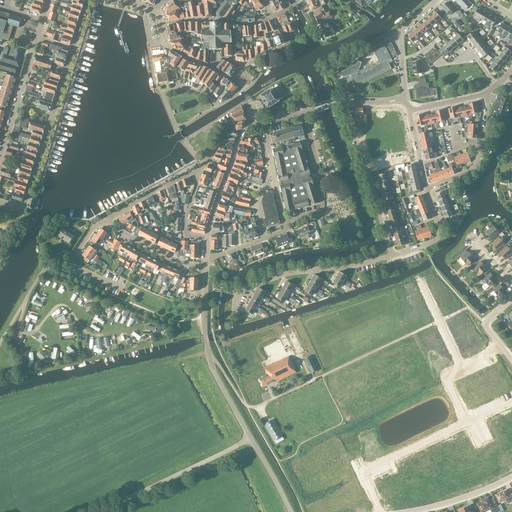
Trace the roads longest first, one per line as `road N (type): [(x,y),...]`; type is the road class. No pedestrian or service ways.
road 1 (residential): [(361,472),(341,430),(380,411),(336,320)]
road 2 (tertiary): [(250,438),(209,361),(205,267)]
road 3 (residential): [(235,312),(237,291),(250,285),(391,255)]
road 4 (unclassified): [(97,511),(250,438)]
road 5 (residential): [(391,255),(342,102)]
road 6 (residential): [(425,189),(473,168),(485,93)]
road 7 (tertiary): [(248,122),(206,239)]
